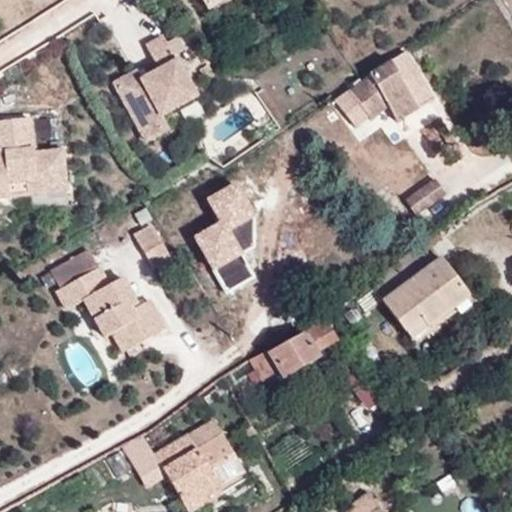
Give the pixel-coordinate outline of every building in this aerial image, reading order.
[(201,0),(207,10),(223,0),(201,0)] [(111,85),(146,147),(171,132),(164,119),(198,99),(163,36),(146,46),(159,69),(142,79),(137,71),(111,85)] [(350,90),(335,103),(350,121),(364,109),(373,121),(391,107),(385,100),(406,87),(403,82),(417,73),(406,56),(393,64),(391,62),(350,90)] [(0,198),(66,191),(62,152),(34,154),(30,119),(0,122),(0,149),(0,153),(0,198)] [(50,121),(35,122),(37,139),(52,138),(50,121)] [(436,180),(402,202),(414,218),(447,196),(436,180)] [(236,185),(213,197),(235,242),(258,231),(236,185)] [(226,291),(253,278),(227,222),(200,235),(226,291)] [(171,260),(151,226),(135,236),(154,270),(171,260)] [(426,242),(369,284),(411,338),(468,296),(426,242)] [(123,281),(111,288),(91,253),(53,274),(63,291),(57,295),(67,313),(84,303),(96,325),(105,320),(114,337),(124,355),(167,331),(151,302),(132,313),(128,306),(135,302),(123,281)] [(251,361),(249,362),(258,376),(261,381),(277,371),(282,380),(320,356),(317,352),(337,339),(324,318),(304,334),(273,350),(251,361)] [(200,499),(219,487),(244,472),(222,434),(197,449),(189,435),(154,456),(182,502),(196,494),(200,499)] [(195,511),(224,495),(219,487),(200,499),(196,494),(182,502),(188,511),(195,511)]
